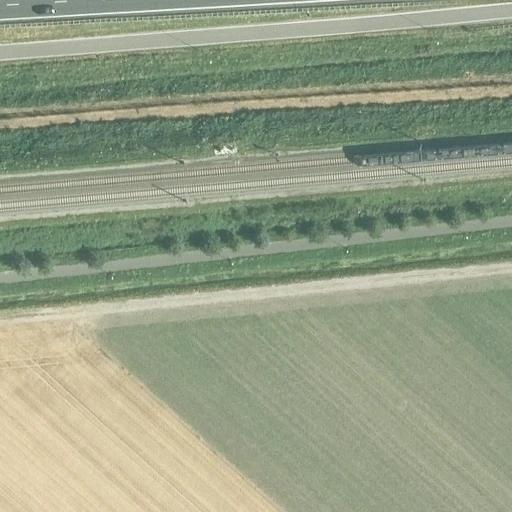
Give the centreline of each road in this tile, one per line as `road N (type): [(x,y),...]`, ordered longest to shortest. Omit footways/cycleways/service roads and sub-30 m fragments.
road 1 (motorway): [(0,53),(511,8)]
road 2 (track): [(511,90),(0,126)]
